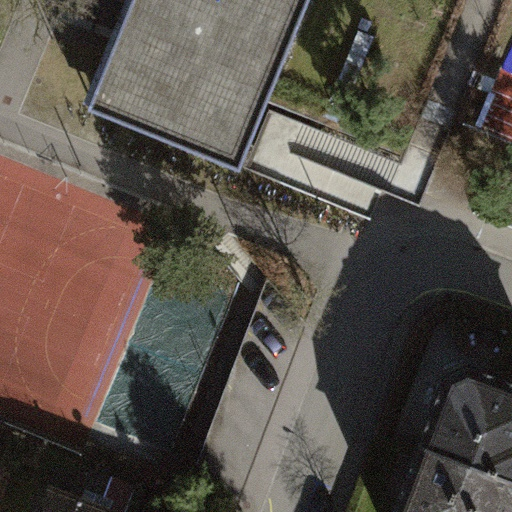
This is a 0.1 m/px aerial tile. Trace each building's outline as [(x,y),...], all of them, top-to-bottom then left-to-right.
[(135,0),(90,111),(240,172),(272,96),(310,0),(135,0)] [(511,0),(310,0),(272,96),(462,173),(487,183),(511,122),(511,0)] [(448,378),(421,448),(511,481),(511,385),(468,369),(448,378)] [(511,511),(511,481),(421,448),(396,511),(511,511)] [(46,511),(99,511),(53,494),(46,511)]
